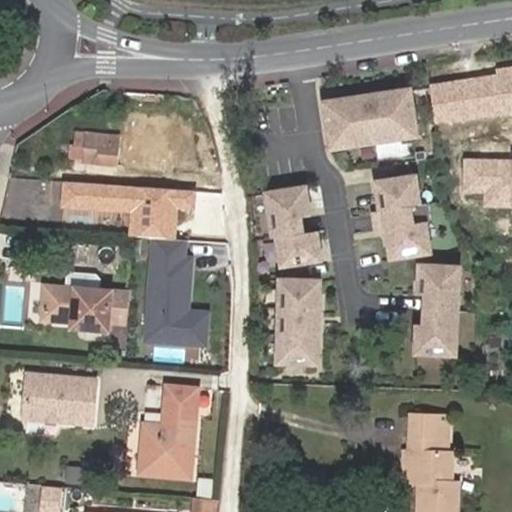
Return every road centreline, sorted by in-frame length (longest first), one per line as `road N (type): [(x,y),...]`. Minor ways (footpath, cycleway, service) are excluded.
road 1 (tertiary): [(511,26),(274,58),(169,58)]
road 2 (tertiary): [(41,81),(169,58)]
road 3 (tertiary): [(169,58),(55,18)]
